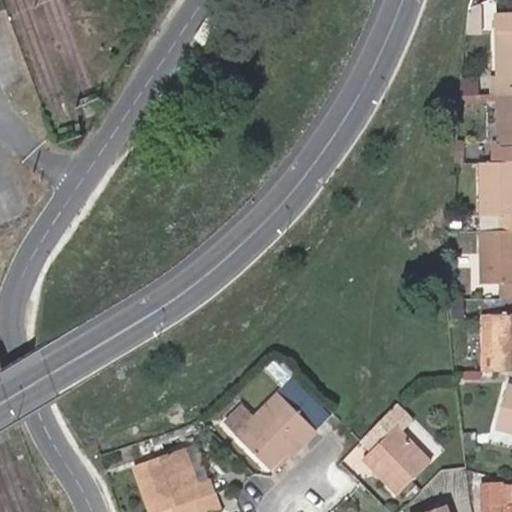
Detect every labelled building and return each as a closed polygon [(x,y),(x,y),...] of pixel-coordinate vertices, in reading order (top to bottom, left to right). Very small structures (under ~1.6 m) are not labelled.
[(494,79),(494,98),(499,97),(503,97),(511,96),(511,20),(499,21),(499,34),(499,79),(494,79)] [(511,96),(503,97),(503,150),(511,150),(511,96)] [(470,141),(469,157),(491,158),(493,143),(470,141)] [(511,164),(485,164),(485,221),(508,220),(509,234),(511,233),(511,164)] [(505,284),(505,300),(511,300),(511,233),(509,234),(488,235),(489,284),(505,284)] [(511,314),(495,315),(496,373),(511,372),(511,314)] [(293,380),(279,393),(316,430),(329,416),(293,380)] [(501,429),(511,432),(511,386),(501,429)] [(288,447),(292,453),(316,430),(279,393),(237,435),(269,467),(288,447)] [(408,414),(397,403),(384,416),(395,427),(408,414)] [(370,451),(395,427),(384,416),(360,441),(370,451)] [(397,492),(430,463),(395,427),(370,451),(363,457),(397,492)] [(198,481),(208,478),(195,445),(185,448),(198,481)] [(288,447),(269,467),(273,471),(292,453),(288,447)] [(135,467),(151,511),(159,511),(192,499),(213,491),(208,478),(198,481),(185,448),(135,467)] [(511,511),(511,488),(483,488),(483,511),(511,511)] [(205,511),(219,507),(213,491),(192,499),(196,511),(205,511)] [(196,511),(192,499),(159,511),(196,511)]
